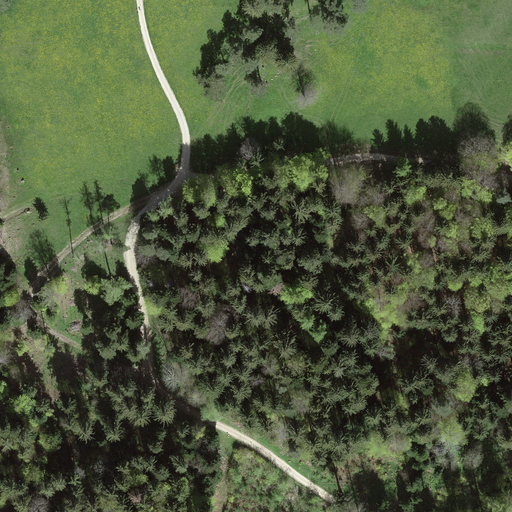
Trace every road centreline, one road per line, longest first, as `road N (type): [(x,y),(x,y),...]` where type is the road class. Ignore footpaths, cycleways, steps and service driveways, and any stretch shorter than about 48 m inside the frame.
road 1 (track): [(350,511),(148,377),(128,241),(169,189)]
road 2 (track): [(169,189),(327,163),(511,175)]
road 3 (track): [(169,189),(105,215),(30,288),(30,305),(49,330),(148,377)]
road 4 (track): [(138,0),(183,125),(183,168),(169,189)]
road 5 (track): [(141,376),(127,414),(78,476),(29,511)]
